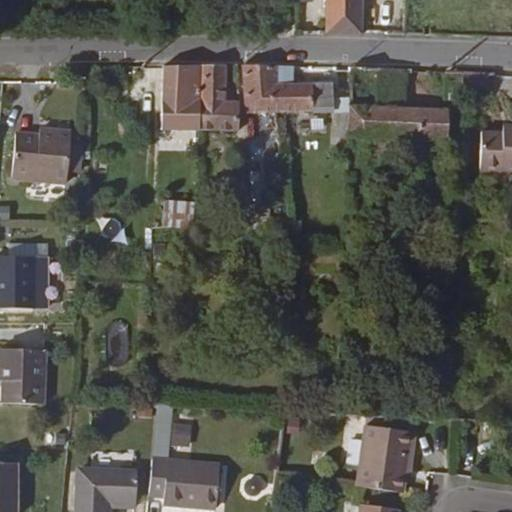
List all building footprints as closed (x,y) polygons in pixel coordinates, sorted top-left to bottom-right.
[(364,32),(364,0),(328,0),(328,33),(364,32)] [(165,66),(164,130),(204,130),(202,66),(165,66)] [(229,103),(229,67),(202,66),(204,130),(241,130),(244,104),(229,103)] [(249,67),(250,113),(354,117),(357,68),(340,68),(340,86),(350,86),(349,101),(336,101),(336,88),(295,86),(297,68),(249,67)] [(450,135),(451,108),(408,106),(381,105),(383,68),(357,68),(354,117),(353,133),(450,135)] [(408,106),(410,70),(383,68),(381,105),(408,106)] [(446,101),(463,102),(464,89),(464,72),(448,71),(446,101)] [(464,89),(490,91),(491,73),(464,72),(464,89)] [(481,168),(511,169),(511,125),(511,132),(482,132),(481,168)] [(70,186),(71,171),(72,148),(72,134),(42,132),(41,140),(19,138),(15,182),(70,186)] [(71,171),(86,172),(86,148),(72,148),(71,171)] [(154,220),(164,220),(164,210),(154,209),(154,220)] [(0,311),(40,312),(40,261),(0,261),(0,311)] [(12,405),(51,406),(53,351),(8,350),(7,381),(12,382),(12,405)] [(366,425),(357,486),(403,493),(408,463),(412,463),(416,432),(366,425)] [(166,464),(166,455),(154,454),(150,499),(165,501),(165,507),(217,511),(220,469),(166,464)] [(0,511),(19,511),(22,466),(0,464),(0,511)] [(112,511),(113,503),(141,505),(146,476),(87,470),(82,511),(112,511)]
